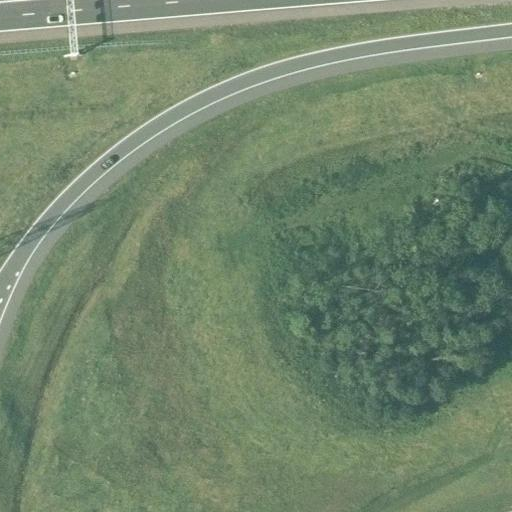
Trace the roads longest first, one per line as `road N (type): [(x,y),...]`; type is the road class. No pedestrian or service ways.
road 1 (motorway): [(0,296),(36,235),(106,162),(174,116),(252,80),(329,58),(511,33)]
road 2 (motorway): [(0,16),(198,0)]
